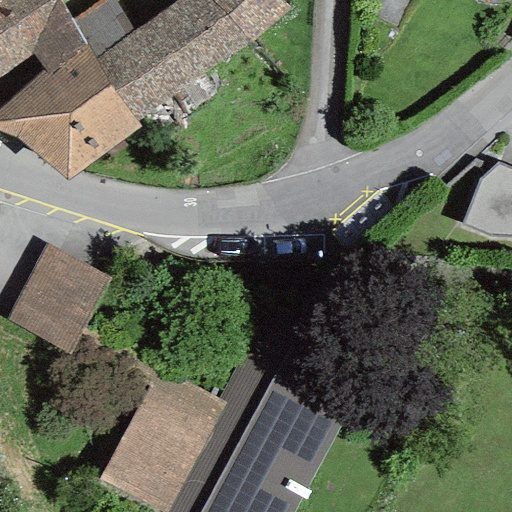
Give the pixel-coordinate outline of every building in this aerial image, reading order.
[(70,20),(57,0),(0,0),(0,77),(31,56),(43,69),(46,75),(84,47),(70,20)] [(112,0),(101,0),(70,20),(84,47),(93,60),(132,33),(112,0)] [(93,60),(136,122),(249,43),(289,9),(279,0),(177,0),(132,33),(93,60)] [(0,132),(16,140),(66,181),(140,128),(136,122),(93,60),(84,47),(46,75),(43,69),(0,107),(0,132)] [(487,237),(511,237),(511,168),(498,163),(480,179),(462,226),(487,237)] [(46,248),(7,318),(67,351),(105,280),(46,248)] [(155,375),(99,482),(156,511),(293,511),(372,360),(266,307),(216,399),(158,369),(155,375)]
